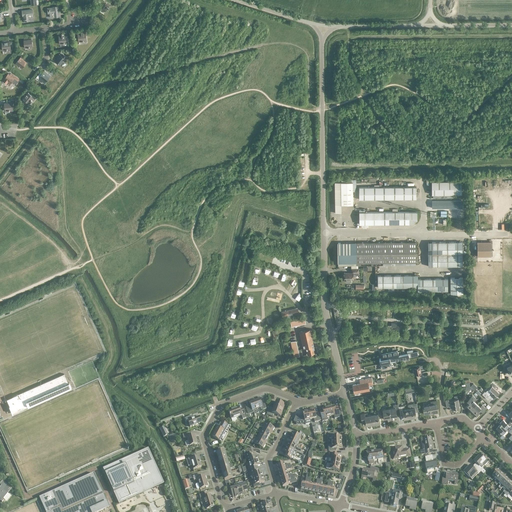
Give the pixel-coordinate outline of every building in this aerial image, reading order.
[(107,6),(109,3),(103,0),(102,0),(99,6),(105,11),(108,7),(107,6)] [(50,9),(49,9),(49,10),(50,10),(50,13),(51,17),(54,17),(59,16),(58,6),(53,7),(49,8),(50,9)] [(33,18),(33,14),(32,9),(22,11),(23,15),(24,19),(25,19),(27,19),(27,18),(33,18)] [(81,32),(78,32),(79,42),(83,42),(83,41),(86,40),(85,31),(83,31),(81,31),(81,32)] [(66,33),(58,34),(59,36),(59,44),(64,44),(64,43),(67,42),(66,35),(66,33)] [(29,47),(33,46),(32,39),(24,40),(25,48),(29,47)] [(7,49),(11,49),(10,42),(2,42),(3,50),(7,50),(7,49)] [(56,59),(54,61),(60,65),(61,66),(64,62),(66,59),(67,58),(61,53),(60,55),(58,54),(55,58),(56,59)] [(23,68),(27,62),(25,61),(26,60),(21,56),(15,64),(18,66),(19,65),(23,68)] [(40,72),(35,78),(37,80),(38,79),(41,80),(44,83),(46,82),(50,77),(51,76),(49,74),(44,71),(42,73),(40,72)] [(6,83),(7,83),(9,85),(12,82),(15,85),(18,81),(14,78),(15,77),(11,73),(10,75),(8,73),(3,80),(6,83)] [(31,99),(33,97),(28,93),(23,99),(29,104),(32,100),(31,99)] [(10,110),(13,110),(12,102),(4,103),(5,111),(10,111),(10,110)] [(341,213),(341,205),(353,205),(353,182),(352,182),(352,179),(342,180),(342,182),(335,182),(335,213),(341,213)] [(462,181),(432,181),(432,194),(462,194),(462,181)] [(369,199),(369,187),(359,187),(359,199),(369,199)] [(379,187),(369,187),(369,199),(379,199),(379,187)] [(379,187),(379,199),(389,199),(389,187),(379,187)] [(399,187),(389,187),(389,199),(399,199),(399,187)] [(408,199),(408,187),(399,187),(399,199),(408,199)] [(416,187),(408,187),(408,199),(416,199),(416,187)] [(369,224),(369,212),(359,212),(359,224),(369,224)] [(379,224),(379,212),(369,212),(369,224),(379,224)] [(389,224),(389,212),(379,212),(379,224),(389,224)] [(399,224),(399,212),(389,212),(389,224),(399,224)] [(409,212),(399,212),(399,224),(409,224),(411,224),(414,224),(414,220),(417,220),(417,212),(411,212),(409,212)] [(371,242),(356,243),(356,263),(371,262),(371,242)] [(371,262),(383,262),(383,242),(371,242),(371,262)] [(395,242),(383,242),(383,262),(395,262),(395,242)] [(395,242),(395,262),(416,262),(416,242),(395,242)] [(432,242),(428,242),(428,254),(432,254),(442,254),(442,242),(432,242)] [(452,254),(452,242),(442,242),(442,254),(452,254)] [(452,254),(462,254),(462,242),(452,242),(452,254)] [(491,256),(491,242),(477,242),(477,256),(491,256)] [(356,243),(338,243),(338,263),(356,263),(356,243)] [(432,254),(428,254),(428,266),(432,266),(442,266),(442,254),(432,254)] [(442,254),(442,266),(452,266),(452,254),(442,254)] [(452,254),(452,266),(463,266),(462,254),(452,254)] [(351,273),(344,273),(344,279),(346,279),(346,282),(351,282),(351,279),(353,279),(353,275),(359,275),(359,269),(351,269),(351,273)] [(388,275),(378,275),(378,287),(388,287),(388,275)] [(398,275),(388,275),(388,287),(398,287),(398,275)] [(408,287),(408,275),(398,275),(398,287),(408,287)] [(418,287),(418,291),(418,275),(408,275),(408,287),(418,287)] [(428,291),(428,279),(418,279),(418,275),(418,291),(428,291)] [(463,293),(463,277),(450,277),(450,293),(463,293)] [(438,291),(448,290),(448,278),(438,279),(438,291)] [(438,279),(428,279),(428,291),(438,291),(438,279)] [(287,310),(281,312),(282,316),(288,315),(299,312),(297,308),(287,310)] [(307,354),(315,353),(310,329),(299,332),(303,348),(306,348),(307,354)] [(290,342),(294,357),(299,356),(298,350),(296,341),(290,342)] [(395,360),(399,359),(398,355),(397,350),(381,354),(382,358),(379,359),(381,366),(386,365),(386,366),(387,365),(391,364),(391,362),(396,361),(395,360)] [(511,364),(510,365),(509,363),(503,366),(506,373),(509,371),(510,374),(511,372),(511,364)] [(64,374),(6,399),(12,412),(28,405),(27,402),(68,384),(64,374)] [(352,385),(354,393),(369,390),(368,385),(373,385),(372,377),(359,380),(360,383),(352,385)] [(492,399),(499,392),(492,385),(489,388),(492,391),(489,395),(485,391),(482,393),(487,398),(489,396),(492,399)] [(468,404),(466,406),(470,411),(472,409),(477,404),(474,401),(476,399),(473,395),(466,402),(468,404)] [(450,410),(460,408),(458,398),(454,399),(455,404),(450,405),(449,399),(445,399),(446,407),(449,406),(450,410)] [(259,399),(249,403),(250,405),(252,410),(260,407),(261,410),(266,408),(263,401),(260,402),(259,399)] [(273,409),(268,407),(267,415),(273,417),(274,413),(280,416),(285,404),(276,401),(273,409)] [(435,412),(438,412),(437,401),(431,402),(431,404),(423,405),(424,413),(431,412),(431,413),(435,413),(435,412)] [(408,408),(410,417),(416,416),(415,412),(419,411),(417,403),(411,404),(412,408),(408,408)] [(477,404),(472,409),(470,411),(475,416),(480,411),(482,413),(486,408),(482,404),(480,407),(477,404)] [(328,407),(330,416),(334,415),(335,418),(340,417),(340,416),(338,410),(335,410),(334,405),(328,407)] [(398,407),(400,414),(400,415),(403,414),(404,418),(410,417),(408,408),(405,409),(404,405),(398,406),(398,407)] [(243,419),(246,418),(243,408),(239,409),(238,407),(228,410),(231,419),(241,415),(243,419)] [(327,417),(330,416),(328,407),(322,408),(323,413),(320,414),(322,421),(328,420),(327,417)] [(389,408),(391,421),(395,420),(394,416),(397,416),(397,415),(400,414),(398,407),(395,407),(389,408)] [(308,409),(310,419),(314,418),(315,422),(321,420),(319,412),(315,413),(314,408),(308,409)] [(380,410),(381,418),(384,417),(384,418),(387,418),(388,421),(391,421),(389,408),(383,409),(383,410),(380,410)] [(296,415),(293,421),(297,423),(297,421),(299,422),(304,420),(304,421),(305,424),(311,423),(310,419),(308,409),(302,411),(303,415),(299,416),(296,415)] [(381,418),(380,410),(374,412),(375,414),(371,415),(373,424),(375,423),(375,424),(379,423),(378,418),(381,418)] [(373,424),(371,415),(368,415),(367,413),(361,414),(362,424),(366,423),(366,425),(371,425),(371,424),(373,424)] [(202,422),(199,416),(194,418),(192,415),(185,418),(186,421),(188,420),(190,426),(202,422)] [(498,434),(503,439),(505,436),(503,434),(507,430),(509,432),(511,429),(511,423),(510,421),(508,424),(503,419),(500,423),(501,424),(497,428),(500,432),(498,434)] [(219,427),(217,426),(214,432),(214,433),(212,436),(219,440),(224,430),(226,431),(229,425),(222,421),(219,427)] [(266,423),(263,428),(271,432),(274,427),(266,423)] [(260,433),(268,438),(271,432),(263,428),(260,433)] [(291,437),(299,441),(300,438),(302,439),(305,434),(298,431),(297,434),(293,432),(291,437)] [(190,432),(182,434),(183,438),(187,437),(188,441),(185,441),(185,442),(186,445),(187,446),(189,445),(197,443),(195,434),(191,435),(190,432)] [(260,433),(257,438),(266,443),(268,438),(260,433)] [(331,442),(342,442),(341,439),(342,439),(342,436),(335,436),(335,433),(328,433),(328,438),(331,438),(331,442)] [(297,444),(299,441),(291,437),(289,442),(299,447),(300,445),(297,444)] [(430,437),(423,438),(420,439),(422,450),(420,451),(421,454),(430,453),(430,449),(433,449),(432,443),(431,443),(430,437)] [(266,443),(257,438),(254,443),(263,448),(266,443)] [(286,447),(294,451),(296,448),(298,449),(299,447),(289,442),(286,447)] [(342,444),(342,442),(331,442),(331,446),(328,446),(329,451),(336,451),(336,448),(342,447),(342,444)] [(393,459),(410,456),(409,449),(403,450),(402,446),(396,447),(396,446),(391,447),(391,448),(390,448),(392,456),(393,456),(393,459)] [(216,452),(218,458),(225,456),(224,450),(223,447),(217,449),(218,452),(216,452)] [(294,451),(286,447),(284,452),(286,453),(284,456),(291,459),(291,458),(293,459),(295,455),(293,454),(294,451)] [(148,448),(103,468),(114,492),(119,503),(141,493),(141,492),(143,491),(153,487),(153,488),(164,483),(148,448)] [(368,461),(383,458),(382,450),(374,451),(374,450),(366,452),(368,461)] [(330,452),(329,452),(328,458),(331,458),(330,464),(327,463),(326,468),(329,469),(330,469),(339,470),(341,458),(336,457),(336,453),(330,452)] [(248,463),(258,460),(258,459),(258,456),(257,456),(257,454),(251,456),(250,453),(244,455),(245,458),(247,458),(248,463)] [(199,460),(200,459),(199,456),(197,456),(196,454),(188,456),(189,459),(190,459),(193,469),(201,466),(199,460)] [(485,471),(481,467),(484,465),(488,461),(480,454),(474,460),(478,464),(475,466),(480,471),(483,474),(485,471)] [(426,469),(427,473),(434,471),(433,468),(437,467),(435,458),(433,459),(432,455),(425,456),(426,460),(424,461),(426,469)] [(249,471),(255,470),(254,467),(260,465),(259,463),(260,463),(259,460),(258,460),(248,463),(247,463),(249,471)] [(475,466),(473,468),(470,465),(463,471),(469,477),(475,470),(478,473),(480,471),(475,466)] [(221,469),(223,474),(230,472),(229,469),(233,468),(232,466),(221,469)] [(279,475),(287,473),(286,470),(291,468),(290,466),(278,470),(279,475)] [(378,472),(379,468),(371,467),(370,470),(363,469),(362,476),(361,478),(363,478),(363,476),(373,478),(375,471),(378,472)] [(253,479),(263,476),(263,475),(262,473),(261,471),(256,472),(255,470),(249,471),(248,472),(250,477),(252,476),(253,479)] [(497,480),(502,474),(497,470),(495,472),(493,470),(487,477),(489,479),(490,478),(492,480),(494,478),(497,480)] [(76,481),(39,497),(44,507),(44,509),(45,511),(47,511),(50,511),(51,511),(95,511),(106,507),(109,506),(107,501),(105,497),(103,493),(102,492),(94,473),(77,480),(76,481)] [(200,473),(192,476),(194,481),(197,480),(198,483),(196,484),(195,485),(196,488),(198,489),(199,488),(208,486),(204,475),(201,476),(200,473)] [(457,484),(458,474),(446,473),(446,477),(442,476),(442,483),(447,484),(448,481),(456,482),(455,484),(457,484)] [(502,474),(497,480),(494,483),(496,485),(499,482),(501,484),(507,479),(502,474)] [(263,476),(253,479),(254,484),(253,485),(254,488),(260,486),(259,483),(264,481),(263,476)] [(293,477),(281,480),(282,486),(290,484),(297,482),(296,479),(294,479),(293,477)] [(300,489),(306,490),(309,477),(306,477),(305,482),(302,481),(300,489)] [(311,491),(317,492),(319,479),(317,479),(316,484),(313,483),(311,491)] [(506,489),(511,483),(507,479),(501,484),(498,487),(500,489),(503,486),(506,489)] [(12,488),(2,480),(0,482),(0,484),(2,486),(0,488),(0,500),(2,502),(4,499),(2,498),(8,491),(9,492),(12,488)] [(322,493),(328,495),(330,482),(328,481),(327,486),(324,486),(322,493)] [(237,483),(235,484),(239,496),(243,495),(243,494),(245,494),(245,493),(248,492),(246,488),(245,482),(242,483),(242,482),(237,483)] [(506,489),(503,492),(505,494),(508,496),(509,495),(511,497),(511,483),(506,489)] [(235,497),(239,496),(235,484),(234,484),(234,487),(230,488),(229,487),(227,488),(228,493),(229,497),(232,496),(232,497),(235,497)] [(386,494),(384,502),(387,503),(387,502),(390,503),(390,505),(397,506),(398,499),(401,500),(403,492),(401,492),(401,490),(397,489),(397,491),(393,490),(392,498),(388,497),(389,494),(386,494)] [(210,507),(213,506),(210,495),(208,496),(207,492),(199,495),(200,500),(204,499),(206,508),(210,507)] [(415,510),(417,500),(407,498),(406,506),(412,507),(412,509),(415,510)] [(270,501),(260,504),(261,509),(260,510),(260,511),(267,511),(269,511),(268,507),(271,507),(271,505),(270,501)] [(431,511),(433,503),(423,501),(421,509),(428,510),(427,511),(431,511)] [(454,510),(455,503),(452,503),(452,506),(445,504),(443,511),(450,511),(451,510),(454,510)]
